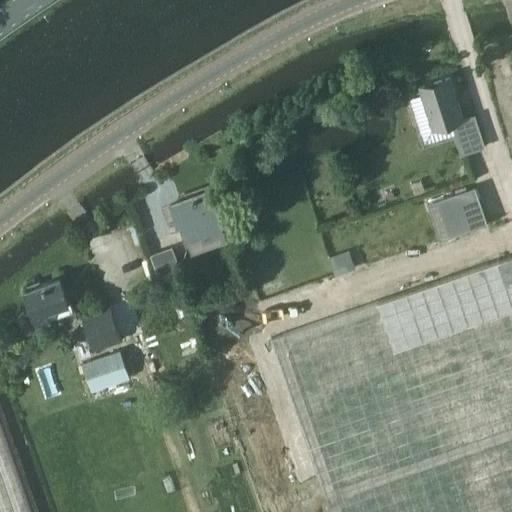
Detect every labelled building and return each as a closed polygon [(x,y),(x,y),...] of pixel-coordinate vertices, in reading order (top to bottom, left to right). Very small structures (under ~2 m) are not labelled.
[(434,130),(464,120),(450,75),(419,85),(434,130)] [(178,223),(182,222),(192,249),(229,235),(212,189),(170,203),(178,223)] [(511,511),(511,256),(501,260),(271,335),(330,511),(511,511)] [(69,300),(60,276),(41,283),(40,279),(28,283),(29,287),(26,288),(39,323),(53,318),(52,316),(73,309),(73,310),(76,308),(73,298),(69,300)] [(259,318),(259,317),(259,313),(258,307),(255,302),(251,297),(247,294),(242,291),(239,289),(231,288),(226,288),(220,290),(214,293),(209,296),(206,300),(203,305),(201,311),(200,317),(201,322),(202,328),(204,332),(208,337),(211,341),(216,344),(221,346),(228,347),(235,347),(241,345),(245,343),(250,340),(254,334),(256,331),(259,324),(259,318)] [(95,348),(121,339),(110,307),(83,316),(95,348)] [(93,389),(131,376),(121,349),(83,362),(93,389)] [(0,511),(32,511),(0,419),(0,511)]
